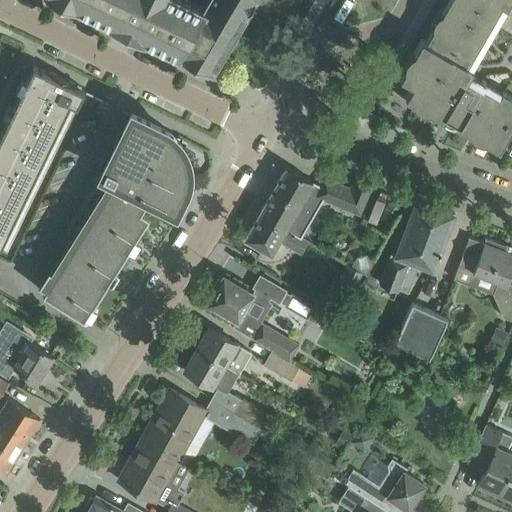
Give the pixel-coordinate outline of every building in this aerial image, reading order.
[(68,0),(77,4),(78,3),(110,18),(110,19),(144,35),(144,34),(177,50),(177,51),(212,68),(248,8),(249,8),(253,0),(68,0)] [(507,8),(511,0),(449,0),(426,40),(422,37),(400,76),(413,83),(405,96),(442,117),(441,119),(440,119),(444,125),(450,128),(457,129),(456,128),(457,126),(499,150),(511,128),(511,95),(503,90),(499,95),(462,73),(502,5),(507,8)] [(0,243),(1,244),(70,101),(77,105),(84,89),(78,86),(79,84),(42,66),(41,68),(38,67),(34,65),(27,79),(26,80),(31,82),(25,94),(21,91),(14,106),(18,108),(13,120),(8,117),(1,132),(6,134),(0,145),(0,243)] [(160,127),(153,123),(131,113),(102,173),(114,179),(43,291),(83,317),(85,314),(81,312),(88,302),(92,304),(107,281),(102,279),(109,268),(113,271),(128,248),(124,245),(130,234),(135,237),(149,214),(141,209),(149,196),(170,206),(168,210),(172,212),(183,189),(186,180),(188,170),(187,160),(185,161),(185,162),(173,157),(179,146),(180,147),(181,146),(176,138),(168,132),(160,127)] [(360,213),(372,183),(357,176),(352,188),(325,177),(321,185),(287,165),(259,213),(300,238),(323,198),(360,213)] [(394,195),(386,207),(395,213),(403,201),(394,195)] [(433,268),(455,212),(417,198),(396,253),(391,251),(379,281),(398,288),(409,259),(433,268)] [(300,238),(259,213),(245,238),(271,253),(279,239),(286,244),(301,252),(307,241),(300,238)] [(486,238),(484,242),(469,236),(468,237),(469,237),(454,278),(455,279),(460,265),(498,280),(493,293),(503,316),(511,319),(511,283),(507,282),(511,269),(511,246),(485,237),(485,238),(486,238)] [(348,264),(332,292),(347,300),(363,273),(348,264)] [(271,349),(288,359),(297,344),(260,322),(272,300),(278,303),(287,289),(260,273),(252,286),(255,288),(253,291),(224,275),(208,302),(237,319),(233,326),(259,342),(271,349)] [(311,313),(316,305),(299,294),(294,302),(311,313)] [(394,341),(429,357),(447,317),(412,301),(394,341)] [(54,355),(30,340),(32,336),(15,325),(0,348),(0,370),(8,375),(14,365),(38,380),(54,355)] [(239,372),(245,363),(251,351),(238,343),(209,326),(197,347),(239,372)] [(507,332),(496,327),(490,340),(502,345),(507,332)] [(227,393),(239,372),(197,347),(184,368),(213,385),(227,393)] [(271,349),(263,363),(291,380),(292,379),(299,367),(299,366),(288,359),(271,349)] [(0,395),(8,382),(1,377),(0,376),(0,395)] [(178,457),(206,407),(171,388),(143,437),(178,457)] [(0,423),(26,440),(40,418),(8,398),(0,411),(0,423)] [(269,415),(242,399),(235,411),(262,428),(269,415)] [(262,428),(235,411),(226,427),(254,443),(262,428)] [(0,423),(0,467),(6,472),(26,440),(0,423)] [(500,493),(511,466),(511,452),(506,450),(511,437),(511,435),(486,423),(473,451),(474,452),(475,450),(490,457),(478,483),(482,484),(482,488),(489,491),(492,489),(500,493)] [(365,450),(374,436),(360,427),(350,441),(365,450)] [(343,450),(352,434),(342,428),(333,444),(343,450)] [(174,510),(177,504),(181,498),(181,499),(183,495),(182,495),(185,491),(165,480),(178,457),(143,437),(119,479),(154,499),(174,510)] [(317,472),(324,459),(314,453),(307,466),(317,472)] [(387,509),(383,506),(390,496),(408,507),(416,496),(418,496),(422,490),(422,487),(424,483),(405,471),(407,467),(392,457),(385,468),(389,470),(379,484),(353,467),(344,481),(349,484),(388,510),(388,509),(387,509)] [(511,466),(500,493),(508,496),(509,500),(511,501),(511,466)] [(386,511),(388,510),(349,484),(338,501),(355,511),(386,511)] [(88,508),(86,511),(126,511),(125,511),(96,495),(95,497),(90,497),(86,504),(88,508)]
